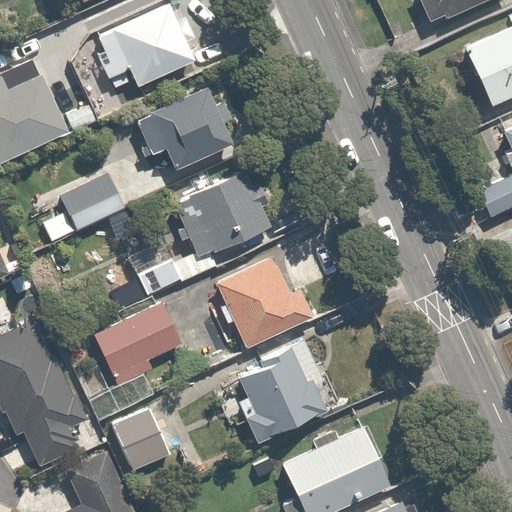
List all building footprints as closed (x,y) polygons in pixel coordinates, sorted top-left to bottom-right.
[(194,69),(165,0),(154,0),(87,28),(95,46),(90,48),(107,89),(162,67),(167,80),(194,69)] [(415,0),(422,17),(468,0),(415,0)] [(511,19),(456,43),(481,100),(511,86),(511,19)] [(56,113),(28,53),(0,66),(0,154),(89,112),(83,100),(56,113)] [(167,163),(229,138),(231,137),(207,77),(123,111),(138,150),(158,142),(167,163)] [(511,116),(498,124),(506,142),(495,147),(506,168),(471,185),(486,214),(511,200),(511,116)] [(142,290),(213,260),(206,245),(265,220),(240,161),(165,192),(177,221),(169,225),(174,235),(183,231),(189,247),(133,270),(142,290)] [(118,201),(101,166),(53,190),(71,225),(118,201)] [(313,309),(277,241),(207,278),(243,346),(313,309)] [(173,335),(156,300),(90,332),(115,383),(149,366),(142,351),(173,335)] [(14,427),(30,463),(44,456),(48,465),(56,462),(98,443),(56,350),(48,354),(30,314),(0,327),(0,414),(7,430),(14,427)] [(253,436),(330,398),(335,395),(319,364),(313,367),(298,335),(269,349),(230,368),(241,390),(233,394),(253,436)] [(143,401),(104,419),(127,467),(166,449),(143,401)] [(272,458),(286,490),(273,496),(280,511),(308,511),(311,511),(382,477),(355,419),(272,458)] [(129,511),(98,443),(56,462),(74,501),(50,511),(129,511)] [(400,511),(394,499),(365,511),(400,511)]
